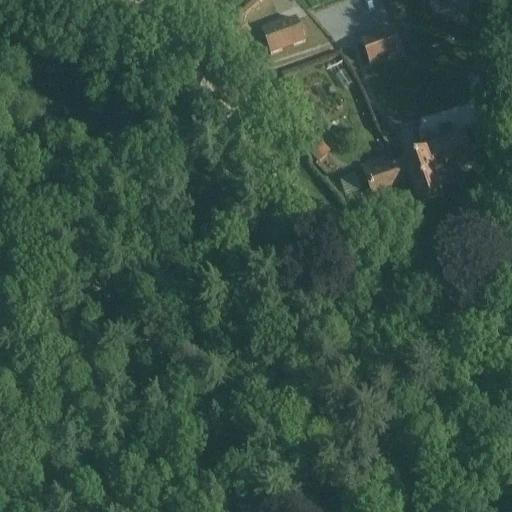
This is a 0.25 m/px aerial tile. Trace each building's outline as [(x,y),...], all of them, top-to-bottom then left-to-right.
[(297,20),(262,33),(271,57),(306,44),(297,20)] [(391,21),(356,33),(367,65),(402,53),(391,21)] [(316,120),(310,129),(333,145),(339,136),(316,120)] [(445,149),(426,156),(433,176),(472,162),(462,134),(442,141),(445,149)] [(440,196),(433,176),(426,156),(425,151),(420,153),(421,157),(405,163),(412,184),(419,204),(440,196)] [(412,184),(405,163),(386,170),(384,163),(364,169),(374,198),(412,184)]
